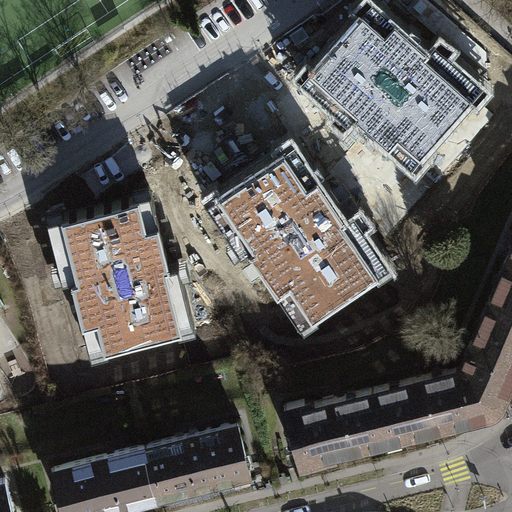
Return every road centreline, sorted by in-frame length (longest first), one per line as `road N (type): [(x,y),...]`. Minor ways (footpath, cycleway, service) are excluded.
road 1 (residential): [(0,195),(290,0)]
road 2 (primary): [(511,439),(423,475),(285,511)]
road 3 (primary): [(511,445),(435,480),(309,511)]
